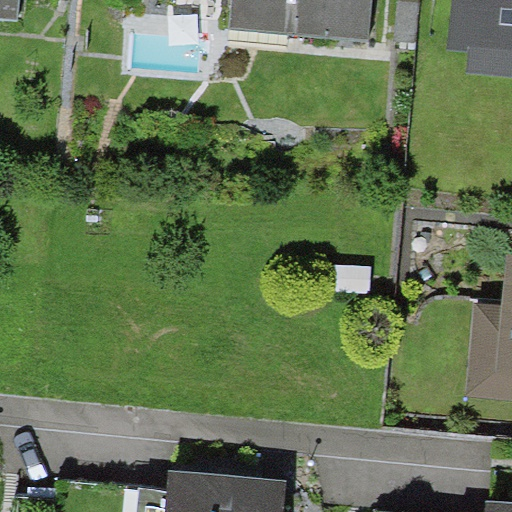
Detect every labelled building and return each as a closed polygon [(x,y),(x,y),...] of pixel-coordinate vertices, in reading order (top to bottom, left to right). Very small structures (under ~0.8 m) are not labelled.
[(0,0),(0,15),(17,17),(18,0),(0,0)] [(367,33),(369,0),(237,0),(288,4),(286,27),(367,33)] [(511,0),(446,0),(442,40),(511,47),(511,0)] [(511,252),(502,251),(491,373),(511,375),(511,252)] [(281,511),(285,479),(166,468),(161,511),(281,511)] [(511,511),(511,498),(485,496),(483,511),(511,511)]
